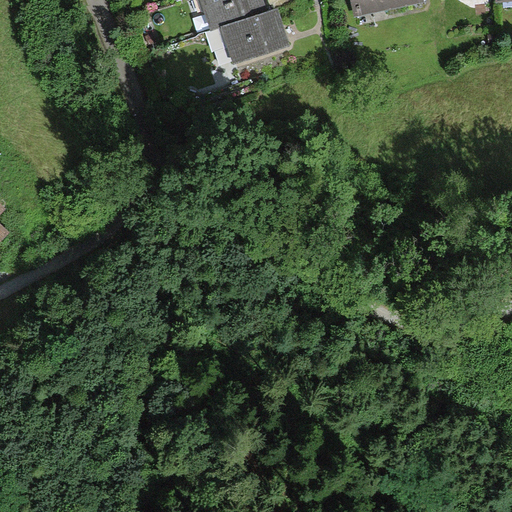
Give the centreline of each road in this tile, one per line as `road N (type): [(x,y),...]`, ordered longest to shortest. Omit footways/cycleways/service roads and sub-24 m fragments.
road 1 (track): [(511,310),(450,327),(389,319),(339,295),(241,227),(152,153)]
road 2 (track): [(152,153),(129,207),(78,250),(0,289)]
road 3 (track): [(94,0),(152,153)]
